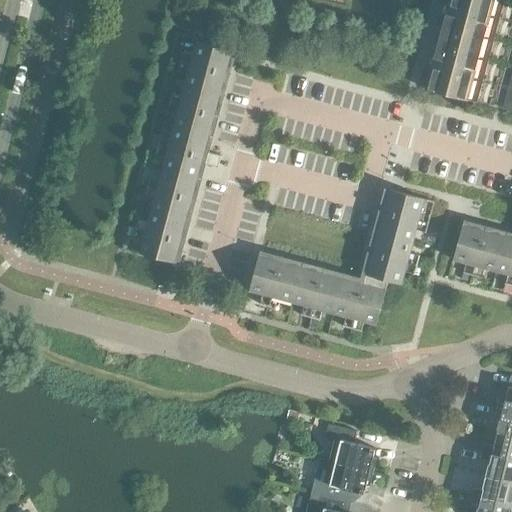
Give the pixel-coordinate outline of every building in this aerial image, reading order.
[(467,100),(494,0),(449,0),(426,89),(467,100)] [(205,151),(232,51),(197,42),(194,54),(184,52),(178,71),(188,74),(182,96),(172,93),(167,112),(177,115),(174,126),(164,123),(161,136),(157,151),(156,154),(166,157),(160,180),(150,177),(145,196),(155,199),(149,222),(139,219),(133,238),(143,241),(140,253),(175,262),(202,162),(218,166),(221,156),(205,151)] [(154,134),(150,149),(157,151),(161,136),(154,134)] [(435,201),(390,189),(364,284),(259,256),(250,291),(262,294),(259,304),(278,309),(281,299),(304,305),(301,315),(320,320),(323,310),(345,316),(343,326),(362,331),(365,321),(377,325),(389,281),(402,284),(405,272),(415,275),(417,266),(420,256),(410,253),(416,230),(426,233),(435,201)] [(511,237),(463,225),(454,260),(466,263),(463,273),(464,273),(472,275),(482,278),(485,268),(508,274),(505,284),(511,286),(511,237)] [(464,273),(462,280),(470,283),(472,275),(464,273)] [(497,400),(495,407),(511,411),(511,375),(511,376),(511,387),(510,387),(506,402),(497,400)] [(511,411),(495,407),(493,415),(502,417),(499,432),(511,435),(511,411)] [(335,439),(329,461),(374,472),(377,458),(373,457),(376,448),(354,443),(357,433),(358,433),(358,432),(329,424),(326,437),(335,439)] [(511,435),(499,432),(495,446),(486,444),(484,452),(511,458),(511,435)] [(511,482),(511,458),(484,452),(482,459),(491,462),(488,476),(511,482)] [(370,486),(374,472),(329,461),(324,483),(315,481),(312,493),(341,500),(344,489),(364,494),(367,485),(370,486)] [(511,482),(488,476),(484,490),(475,488),(473,496),(511,505),(511,482)] [(348,511),(351,502),(341,500),(312,493),(306,511),(348,511)] [(511,511),(511,505),(473,496),(471,503),(480,506),(478,511),(511,511)]
